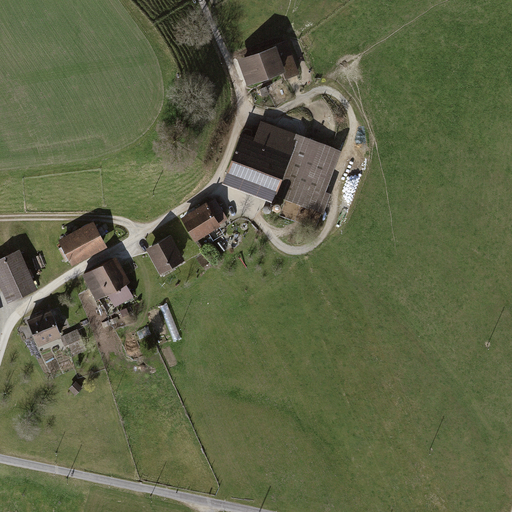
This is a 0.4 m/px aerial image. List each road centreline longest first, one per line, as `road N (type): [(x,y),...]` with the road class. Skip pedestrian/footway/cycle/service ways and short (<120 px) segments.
road 1 (track): [(0,350),(30,302),(188,204),(221,172),(242,105),(202,0)]
road 2 (unclassified): [(0,457),(256,511)]
road 3 (track): [(140,234),(109,219),(0,218)]
